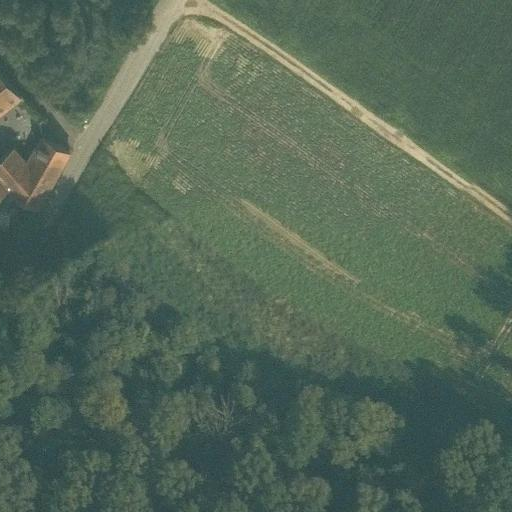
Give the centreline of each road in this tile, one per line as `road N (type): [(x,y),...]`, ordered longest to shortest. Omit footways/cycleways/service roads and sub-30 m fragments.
road 1 (track): [(199,0),(511,224)]
road 2 (residential): [(0,285),(169,0)]
